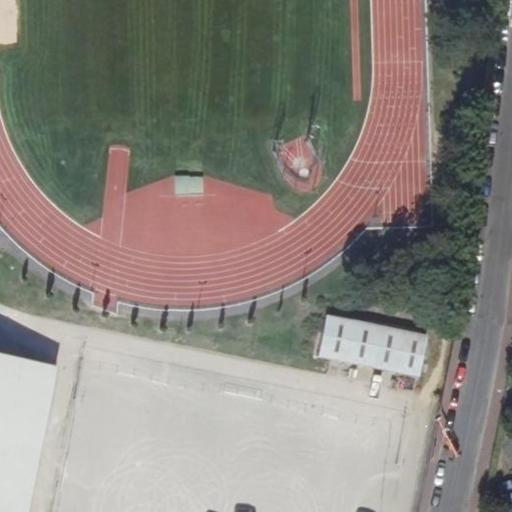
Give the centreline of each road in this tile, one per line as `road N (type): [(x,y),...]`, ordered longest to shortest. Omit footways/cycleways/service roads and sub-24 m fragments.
road 1 (residential): [(511,62),(472,401),(449,511)]
road 2 (track): [(0,316),(411,401)]
road 3 (track): [(40,511),(76,332)]
